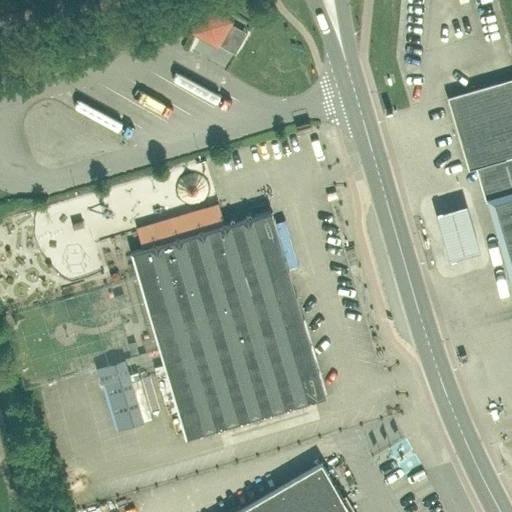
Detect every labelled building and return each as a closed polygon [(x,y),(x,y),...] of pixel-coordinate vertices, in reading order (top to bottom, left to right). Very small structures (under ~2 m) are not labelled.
[(228,22),(207,10),(195,31),(216,43),(228,22)] [(511,77),(466,90),(447,96),(468,168),(485,163),(495,195),(486,197),(511,286),(511,77)] [(326,395),(270,209),(130,251),(185,437),(326,395)] [(479,257),(466,210),(435,219),(449,266),(479,257)] [(350,511),(321,461),(232,511),(350,511)]
